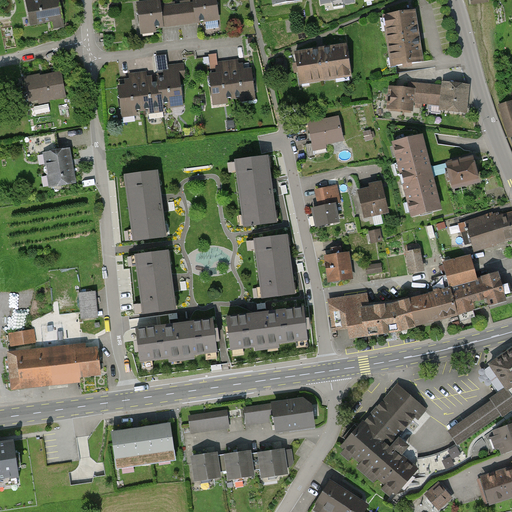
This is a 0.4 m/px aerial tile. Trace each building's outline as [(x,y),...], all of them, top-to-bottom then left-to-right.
[(63,0),(25,0),(32,31),(69,24),(63,0)] [(196,0),(140,8),(143,31),(222,20),(219,0),(196,0)] [(270,0),(272,9),(303,4),(302,0),(270,0)] [(318,0),(320,12),(352,7),(351,0),(318,0)] [(415,15),(384,20),(392,70),(423,65),(415,15)] [(294,57),(299,88),(356,80),(351,48),(294,57)] [(206,67),(211,109),(257,104),(253,62),(206,67)] [(183,72),(121,83),(127,123),(190,113),(183,72)] [(26,81),(30,104),(69,97),(65,74),(26,81)] [(468,91),(405,85),(402,113),(465,119),(468,91)] [(511,103),(499,108),(511,142),(511,141),(511,103)] [(339,122),(310,127),(314,153),(343,148),(339,122)] [(421,136),(389,145),(410,220),(442,211),(421,136)] [(71,150),(43,154),(47,190),(76,187),(71,150)] [(276,221),(267,158),(237,162),(246,226),(276,221)] [(473,158),(445,167),(453,195),(482,186),(473,158)] [(165,236),(156,172),(126,176),(135,240),(165,236)] [(381,183),(352,189),(358,218),(387,212),(381,183)] [(321,209),(312,211),(316,228),(340,223),(335,205),(343,203),(338,186),(317,191),(321,209)] [(511,208),(467,223),(477,253),(511,242),(511,208)] [(294,294),(286,236),(256,240),(264,298),(294,294)] [(420,251),(405,254),(410,276),(424,273),(420,251)] [(175,310),(167,252),(137,256),(145,314),(175,310)] [(352,252),(325,256),(329,284),(356,280),(352,252)] [(505,301),(497,274),(474,281),(468,258),(444,265),(447,275),(457,314),(505,301)] [(382,265),(366,268),(368,279),(384,277),(382,265)] [(432,282),(435,292),(442,319),(457,314),(447,275),(442,277),(443,279),(432,282)] [(408,295),(410,301),(416,325),(442,319),(435,292),(422,296),(421,292),(408,295)] [(99,295),(82,297),(85,321),(102,319),(99,295)] [(362,297),(333,302),(337,331),(351,329),(352,337),(401,329),(416,325),(410,301),(395,305),(364,309),(362,297)] [(253,315),(228,319),(232,345),(243,343),(243,347),(256,346),(256,350),(266,348),(266,345),(297,341),(296,337),(307,335),(303,308),(273,313),(274,314),(253,317),(253,315)] [(215,346),(212,320),(187,323),(187,325),(167,328),(166,327),(136,331),(140,358),(151,356),(152,360),(183,356),(183,359),(193,358),(193,354),(205,352),(204,348),(215,346)] [(12,349),(38,345),(36,331),(19,334),(18,326),(9,328),(12,349)] [(86,346),(7,354),(11,392),(81,385),(80,378),(99,376),(96,348),(86,349),(86,346)] [(511,351),(489,367),(484,371),(483,371),(482,373),(482,375),(482,378),(482,380),(483,382),(485,384),(486,384),(488,385),(489,386),(491,386),(493,385),(494,385),(501,394),(502,395),(448,432),(460,449),(511,413),(511,399),(509,395),(511,393),(511,351)] [(273,356),(259,358),(260,365),(273,363),(273,356)] [(425,410),(401,389),(388,404),(385,401),(345,447),(396,492),(416,469),(389,445),(414,416),(418,419),(425,410)] [(276,432),(317,426),(314,405),(304,399),(245,407),(248,427),(274,423),(276,432)] [(230,411),(189,416),(191,436),(232,431),(230,411)] [(168,424),(114,432),(118,458),(115,459),(117,469),(176,460),(175,450),(172,450),(168,424)] [(511,424),(495,431),(504,453),(511,449),(511,424)] [(0,492),(2,492),(2,487),(20,484),(13,443),(0,444),(0,492)] [(286,449),(258,452),(261,476),(289,473),(286,449)] [(252,451),(225,454),(228,480),(255,477),(252,451)] [(218,453),(191,457),(194,485),(222,481),(218,453)] [(511,469),(479,481),(487,504),(511,495),(511,469)] [(360,511),(365,505),(331,482),(319,502),(334,511),(360,511)] [(426,494),(441,511),(455,499),(440,482),(426,494)]
